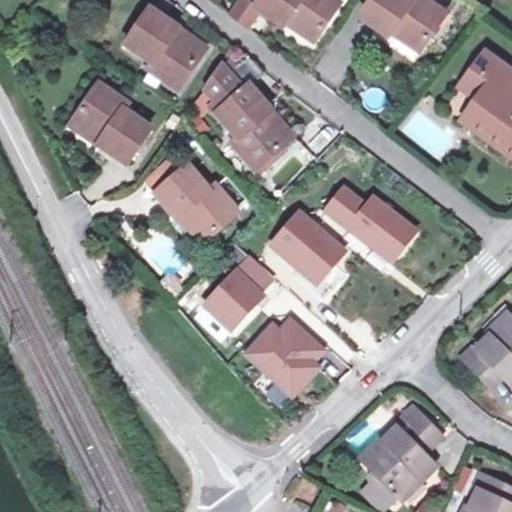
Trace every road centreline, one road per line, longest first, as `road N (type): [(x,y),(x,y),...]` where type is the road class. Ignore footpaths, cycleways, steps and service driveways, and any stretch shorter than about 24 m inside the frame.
road 1 (unclassified): [(237,502),(94,294),(52,220),(45,187),(0,95)]
road 2 (residential): [(510,241),(189,0)]
road 3 (unclassified): [(403,355),(237,502)]
road 4 (unclassified): [(510,241),(403,355)]
road 5 (residential): [(403,355),(463,417),(511,444)]
